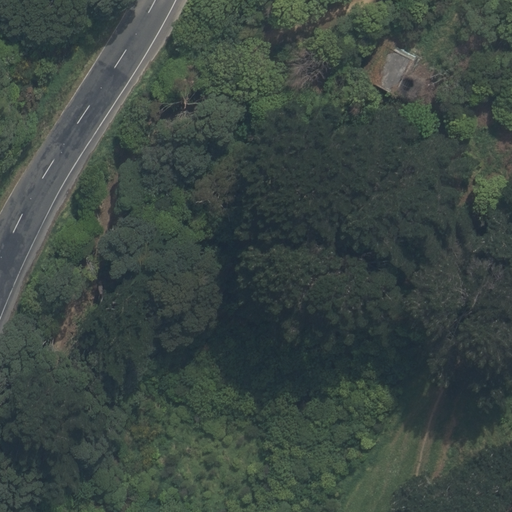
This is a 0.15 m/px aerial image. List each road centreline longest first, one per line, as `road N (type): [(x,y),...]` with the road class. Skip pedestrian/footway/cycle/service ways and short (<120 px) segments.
road 1 (residential): [(0,257),(143,0)]
road 2 (trunk): [(274,0),(511,113)]
